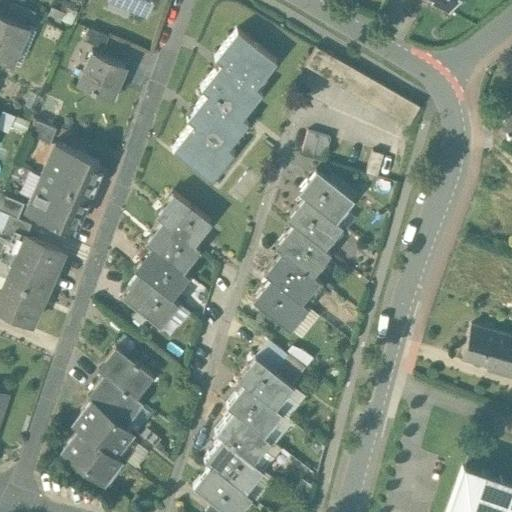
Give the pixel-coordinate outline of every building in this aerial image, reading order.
[(35,10),(12,0),(6,14),(23,22),(28,24),(35,10)] [(122,0),(146,10),(150,0),(122,0)] [(432,0),(431,2),(447,11),(449,12),(454,0),(432,0)] [(6,14),(0,11),(0,56),(7,60),(23,22),(6,14)] [(108,35),(87,26),(82,38),(103,47),(108,35)] [(221,60),(254,85),(275,58),(236,28),(215,55),(221,60)] [(328,52),(316,45),(305,64),(317,71),(328,52)] [(124,62),(92,48),(78,81),(111,96),(124,62)] [(339,59),(328,52),(317,71),(328,78),(339,59)] [(350,65),(339,59),(328,78),(340,84),(350,65)] [(260,90),(254,85),(221,60),(201,85),(207,90),(240,116),(260,90)] [(362,72),(350,65),(340,84),(351,91),(362,72)] [(362,72),(351,91),(362,98),(373,79),(362,72)] [(373,79),(362,98),(374,104),(385,85),(373,79)] [(385,85),(374,104),(385,111),(396,92),(385,85)] [(193,120),(226,146),(246,120),(240,116),(207,90),(187,116),(193,120)] [(396,92),(385,111),(397,117),(407,98),(396,92)] [(407,98),(397,117),(409,124),(419,105),(407,98)] [(511,108),(501,128),(511,134),(511,108)] [(1,110),(0,120),(0,126),(12,128),(14,111),(1,110)] [(56,126),(34,117),(28,132),(50,141),(56,126)] [(232,151),(226,146),(193,120),(172,147),(211,178),(232,151)] [(326,152),(328,133),(306,129),(303,149),(326,152)] [(99,159),(54,140),(40,173),(84,192),(99,159)] [(383,153),(372,149),(365,172),(376,176),(383,153)] [(352,197),(315,168),(314,169),(317,171),(311,179),(307,176),(297,189),(303,194),(335,219),(335,218),(333,216),(342,205),(344,207),(352,197)] [(84,192),(40,173),(26,206),(70,225),(84,192)] [(210,219),(173,189),(155,211),(161,217),(193,241),(210,219)] [(24,202),(2,192),(0,196),(0,208),(8,212),(17,216),(24,202)] [(335,219),(303,194),(286,216),(292,221),(324,246),(341,224),(335,219)] [(17,216),(8,212),(0,228),(23,238),(25,233),(27,233),(31,222),(17,216)] [(193,241),(161,217),(144,239),(151,244),(182,268),(199,246),(193,241)] [(324,246),(292,221),(275,244),(281,249),(313,274),(330,251),(324,246)] [(27,233),(25,233),(23,238),(6,276),(43,292),(62,249),(27,233)] [(182,268),(151,244),(133,266),(139,271),(170,295),(188,273),(182,268)] [(313,274),(281,249),(263,271),(270,276),(301,301),(319,279),(313,274)] [(159,323),(177,300),(170,295),(139,271),(121,293),(159,323)] [(43,292),(6,276),(0,290),(0,309),(30,322),(43,292)] [(301,301),(270,276),(252,299),(289,329),(307,306),(301,301)] [(511,335),(470,324),(461,358),(497,367),(496,373),(511,377),(511,335)] [(153,372),(115,342),(97,365),(103,370),(135,395),(153,372)] [(290,383),(255,355),(237,376),(243,381),(273,405),(290,383)] [(135,395),(103,370),(86,392),(92,397),(124,422),(141,400),(135,395)] [(273,405),(243,381),(226,403),(237,412),(263,432),(280,410),(273,405)] [(124,422),(92,397),(75,419),(113,449),(130,427),(124,422)] [(263,432),(237,412),(231,420),(226,417),(215,430),(221,435),(252,459),(253,458),(250,456),(258,446),(261,448),(269,438),(263,432)] [(101,477),(119,454),(113,449),(75,419),(73,422),(79,427),(63,448),(101,477)] [(252,459),(221,435),(204,457),(210,462),(246,491),(264,469),(252,459)] [(511,511),(511,477),(462,460),(443,511),(511,511)] [(246,491),(210,462),(192,484),(213,500),(227,511),(238,511),(252,495),(246,491)] [(227,511),(213,500),(205,510),(207,511),(227,511)]
